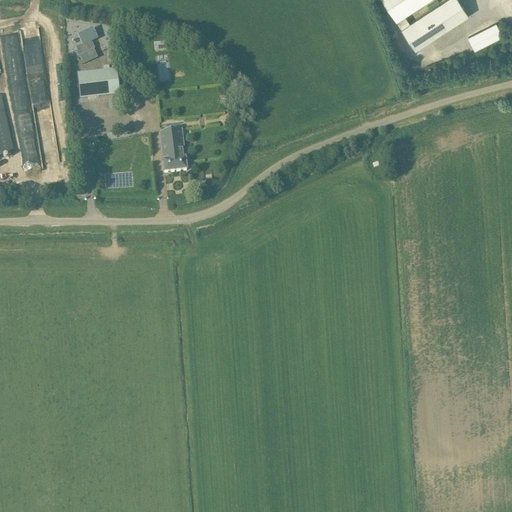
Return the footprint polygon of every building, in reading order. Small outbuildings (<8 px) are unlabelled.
[(405,37),(414,50),(468,15),(457,0),(445,0),(409,24),(403,15),(426,0),(381,0),(401,29),(399,30),(404,38),(405,37)] [(37,21),(19,23),(21,39),(9,40),(15,88),(29,87),(25,57),(41,55),(37,21)] [(496,24),(468,38),(474,50),(502,36),(496,24)] [(82,46),(76,49),(78,54),(77,54),(80,59),(81,59),(84,65),(97,59),(93,50),(94,50),(91,43),(98,40),(93,29),(78,37),(82,46)] [(156,51),(170,50),(170,42),(155,43),(156,51)] [(157,55),(159,76),(168,75),(166,55),(157,55)] [(76,75),(79,98),(119,94),(117,71),(76,75)] [(0,156),(14,153),(1,96),(0,95),(0,156)] [(35,97),(36,103),(40,102),(41,111),(51,109),(49,95),(35,97)] [(163,162),(164,174),(186,171),(181,132),(160,134),(163,162)]
